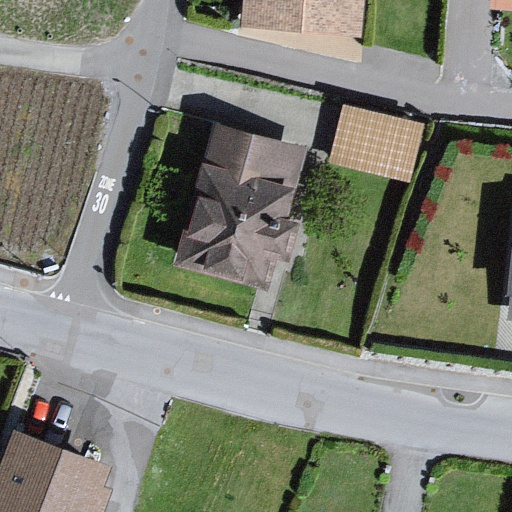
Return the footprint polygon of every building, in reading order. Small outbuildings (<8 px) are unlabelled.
[(238,0),(236,39),(368,48),(371,0),(238,0)] [(511,0),(485,0),(485,7),(511,10),(511,0)] [(424,124),(340,105),(323,163),(408,186),(424,124)] [(303,148),(205,124),(168,233),(175,240),(169,264),(255,291),(264,260),(272,265),(282,230),(276,227),(303,148)] [(511,320),(511,191),(511,192),(498,298),(506,298),(505,320),(511,320)] [(87,511),(101,466),(1,426),(0,430),(0,511),(87,511)]
